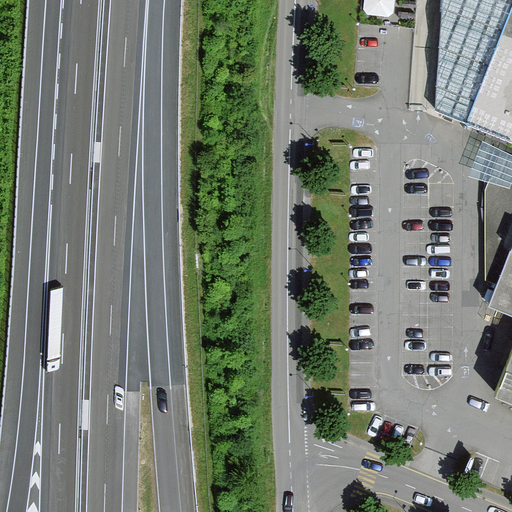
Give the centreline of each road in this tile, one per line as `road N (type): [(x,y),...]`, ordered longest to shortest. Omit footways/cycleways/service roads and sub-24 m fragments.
road 1 (motorway): [(171,511),(145,0)]
road 2 (motorway): [(105,511),(130,0)]
road 3 (residential): [(296,0),(286,194),(288,454)]
road 4 (motorway): [(70,167),(16,511)]
road 5 (motorway): [(70,167),(56,511)]
road 6 (unclassified): [(288,454),(368,471),(472,511)]
road 7 (motorway): [(82,0),(70,167)]
